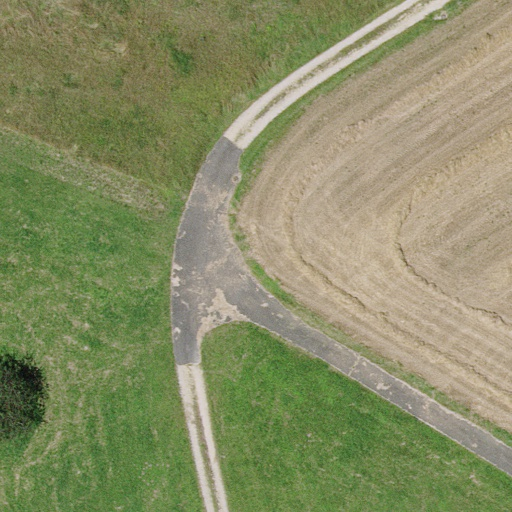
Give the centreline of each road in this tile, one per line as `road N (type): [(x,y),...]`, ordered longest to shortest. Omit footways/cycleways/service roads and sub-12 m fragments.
road 1 (track): [(199,277),(208,218),(237,143),(292,92),(442,0)]
road 2 (track): [(511,463),(199,277)]
road 3 (track): [(199,277),(190,376),(218,511)]
